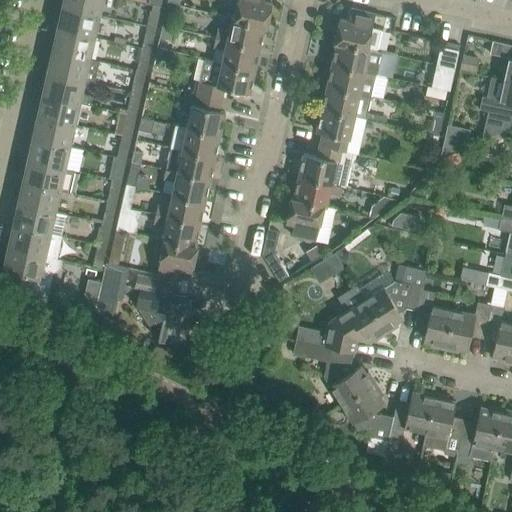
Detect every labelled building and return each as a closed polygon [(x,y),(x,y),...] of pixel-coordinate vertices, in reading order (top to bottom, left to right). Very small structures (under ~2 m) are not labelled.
[(63,0),(62,7),(99,15),(102,0),(63,0)] [(232,18),(266,26),(271,3),(263,1),(263,0),(237,0),(234,18),(232,17),(232,18)] [(62,7),(57,29),(94,37),(99,15),(62,7)] [(367,48),(375,13),(350,8),(350,9),(348,10),(346,16),(348,19),(348,20),(340,18),(334,41),(381,51),(367,48)] [(150,12),(147,26),(155,28),(158,14),(150,12)] [(164,12),(162,25),(171,27),(174,14),(164,12)] [(217,28),(215,37),(259,47),(264,26),(266,26),(232,18),(229,31),(217,28)] [(174,28),(171,27),(162,25),(159,37),(172,40),(174,28)] [(57,29),(52,50),(89,59),(94,37),(57,29)] [(145,34),(142,48),(150,50),(153,35),(145,34)] [(225,49),(222,62),(254,70),(259,47),(215,37),(213,46),(225,49)] [(336,42),(332,64),(376,73),(381,51),(334,41),(336,42)] [(511,45),(492,41),(489,53),(508,57),(503,79),(511,80),(511,45)] [(138,47),(135,61),(139,62),(147,64),(150,50),(142,48),(138,47)] [(440,65),(454,68),(458,50),(444,47),(440,65)] [(52,50),(47,72),(84,80),(95,83),(100,61),(89,59),(52,50)] [(463,55),(459,68),(473,71),(477,58),(463,55)] [(199,81),(196,93),(221,99),(224,87),(249,93),(254,70),(222,62),(217,85),(199,81)] [(370,96),(376,73),(332,64),(327,86),(359,93),(370,96)] [(440,65),(435,87),(449,90),(454,68),(440,65)] [(82,91),(84,80),(47,72),(42,94),(79,102),(91,105),(94,94),(82,91)] [(482,96),(479,109),(487,111),(481,138),(505,130),(509,116),(511,103),(511,80),(503,79),(491,76),(486,97),(482,96)] [(135,77),(132,91),(140,93),(143,79),(135,77)] [(327,86),(321,108),(354,116),(365,119),(366,114),(370,96),(359,93),(327,86)] [(425,95),(444,99),(447,90),(427,86),(425,95)] [(132,91),(129,105),(137,107),(140,93),(132,91)] [(192,104),(187,127),(219,135),(224,112),(218,111),(221,99),(196,93),(194,105),(192,104)] [(42,94),(37,116),(74,124),(79,102),(42,94)] [(358,153),(365,119),(354,116),(321,108),(316,131),(322,133),(320,144),(352,151),(358,153)] [(428,133),(439,136),(444,113),(433,110),(428,133)] [(37,116),(32,138),(70,146),(74,124),(37,116)] [(156,120),(141,117),(138,129),(153,132),(156,120)] [(117,119),(113,133),(122,135),(130,137),(134,123),(117,119)] [(461,133),(469,136),(472,128),(454,121),(447,136),(458,140),(461,133)] [(214,157),(219,135),(187,127),(175,124),(172,138),(170,147),(214,157)] [(122,135),(119,149),(127,151),(130,137),(122,135)] [(32,138),(27,160),(65,168),(70,146),(32,138)] [(303,153),(298,176),(330,183),(342,186),(344,186),(352,151),(320,144),(317,156),(303,153)] [(170,147),(165,169),(209,179),(214,157),(170,147)] [(440,156),(439,163),(457,167),(461,149),(440,156)] [(131,161),(140,163),(142,153),(133,151),(131,161)] [(113,156),(108,178),(112,179),(121,181),(126,159),(117,157),(113,156)] [(27,160),(22,181),(60,190),(69,192),(74,170),(65,168),(27,160)] [(126,183),(135,185),(138,173),(140,163),(131,161),(126,183)] [(435,165),(432,179),(442,182),(445,168),(435,165)] [(175,180),(172,194),(204,202),(209,179),(165,169),(163,178),(175,180)] [(291,198),(325,205),(328,192),(340,195),(342,186),(330,183),(298,176),(293,198),(291,197),(291,198)] [(112,179),(109,193),(117,195),(121,181),(112,179)] [(22,181),(17,203),(55,212),(60,190),(22,181)] [(126,183),(123,197),(132,200),(135,185),(126,183)] [(423,187),(421,196),(431,198),(433,190),(423,187)] [(199,224),(204,202),(172,194),(169,207),(157,205),(155,213),(199,224)] [(370,205),(368,215),(373,216),(396,199),(382,195),(370,205)] [(286,220),(286,221),(294,223),(291,234),(317,240),(325,206),(325,205),(291,198),(286,220)] [(67,214),(55,212),(17,203),(12,225),(62,236),(67,214)] [(511,205),(505,204),(502,217),(511,218),(511,205)] [(121,206),(117,220),(127,222),(130,208),(121,206)] [(103,219),(103,222),(111,224),(114,210),(106,208),(103,219)] [(162,238),(172,241),(197,247),(197,246),(195,246),(196,241),(199,224),(155,213),(153,222),(165,225),(162,238)] [(415,216),(412,226),(426,229),(428,220),(415,216)] [(511,218),(502,217),(499,229),(510,232),(508,241),(506,253),(511,254),(511,218)] [(103,222),(99,236),(108,238),(111,224),(103,222)] [(12,225),(9,241),(7,247),(57,258),(61,241),(62,236),(12,225)] [(116,228),(113,242),(122,244),(125,230),(116,228)] [(268,229),(265,241),(262,254),(279,281),(289,275),(275,251),(277,241),(279,231),(268,229)] [(419,236),(417,246),(431,249),(433,239),(419,236)] [(191,270),(197,247),(172,241),(162,238),(162,239),(164,239),(164,241),(156,273),(181,279),(184,268),(191,270)] [(57,258),(7,247),(2,269),(21,274),(18,287),(46,300),(53,272),(61,268),(63,259),(57,258)] [(318,248),(307,254),(311,261),(322,255),(318,248)] [(87,250),(84,264),(93,266),(96,252),(87,250)] [(96,252),(93,266),(101,268),(102,261),(104,254),(96,252)] [(511,254),(506,253),(501,275),(489,272),(486,285),(511,290),(511,254)] [(341,254),(317,263),(322,277),(346,268),(341,254)] [(393,280),(364,298),(386,332),(398,325),(396,322),(403,318),(396,307),(399,306),(417,310),(422,289),(426,270),(405,266),(402,279),(394,278),(393,280)] [(107,267),(103,283),(117,286),(120,271),(107,267)] [(426,272),(424,282),(432,283),(435,274),(426,272)] [(186,297),(174,294),(177,283),(137,274),(134,287),(140,288),(136,304),(158,338),(175,342),(186,297)] [(298,324),(296,338),(353,352),(356,340),(362,336),(365,341),(373,337),(374,340),(386,332),(364,298),(356,284),(336,297),(344,311),(330,320),(319,318),(316,328),(298,324)] [(422,289),(417,310),(414,322),(426,325),(423,340),(431,342),(430,345),(444,348),(453,309),(431,304),(434,292),(422,289)] [(474,314),(453,309),(444,348),(458,351),(458,348),(467,350),(470,335),(482,338),(490,304),(477,301),(474,314)] [(92,318),(95,306),(81,303),(79,315),(92,318)] [(499,360),(511,363),(511,322),(500,319),(503,307),(490,304),(482,338),(495,340),(491,356),(499,357),(499,360)] [(272,330),(269,342),(281,345),(283,333),(272,330)] [(296,338),(292,352),(327,360),(323,376),(341,404),(375,382),(368,371),(365,372),(360,365),(349,372),(353,352),(296,338)] [(341,404),(353,423),(359,433),(369,435),(366,450),(384,454),(388,437),(393,416),(380,413),(377,415),(374,410),(385,403),(380,396),(383,394),(375,382),(341,404)] [(395,408),(393,416),(388,437),(401,440),(404,427),(425,432),(434,393),(421,390),(420,393),(412,391),(407,411),(395,408)] [(438,448),(457,452),(463,423),(451,420),(455,401),(447,399),(448,396),(434,393),(425,432),(438,435),(436,445),(438,448)] [(476,426),(463,423),(457,452),(455,461),(468,464),(470,455),(491,460),(493,447),(502,408),(489,405),(488,408),(480,406),(476,426)] [(511,465),(510,476),(511,476),(511,410),(502,408),(493,447),(511,451),(511,465)]
